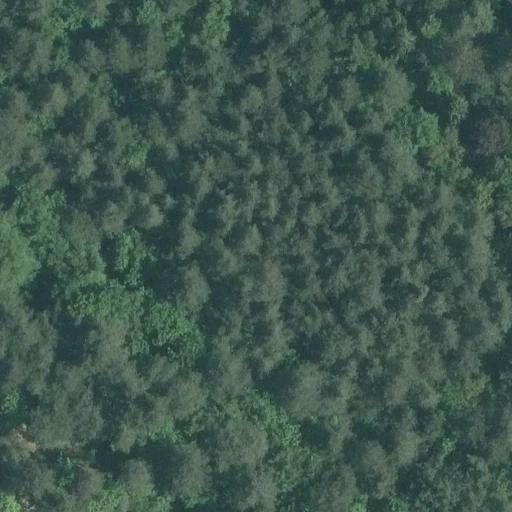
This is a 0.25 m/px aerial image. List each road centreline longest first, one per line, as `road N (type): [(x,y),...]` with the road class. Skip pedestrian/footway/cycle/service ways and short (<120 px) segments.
road 1 (track): [(303,0),(336,15),(396,64),(488,200),(511,265)]
road 2 (track): [(511,328),(503,368),(448,442),(370,511)]
